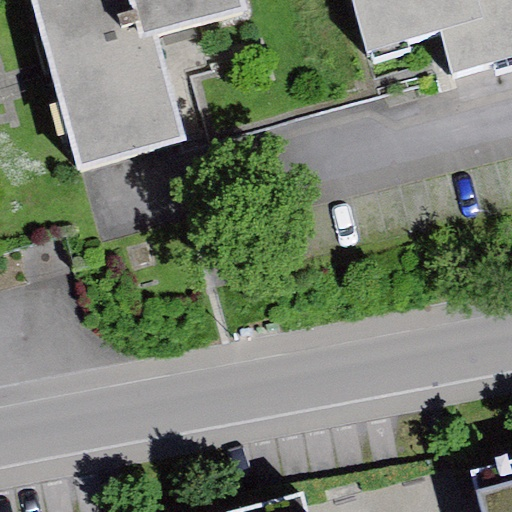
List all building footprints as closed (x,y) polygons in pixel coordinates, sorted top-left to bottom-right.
[(233,0),(33,0),(74,170),(179,145),(152,32),(237,12),(233,0)] [(511,0),(356,0),(366,35),(369,45),(437,26),(449,70),(511,52),(511,0)] [(366,35),(194,80),(210,139),(382,93),(369,45),(366,35)] [(3,216),(10,246),(64,234),(57,204),(3,216)] [(511,511),(511,477),(474,488),(480,511),(511,511)]
